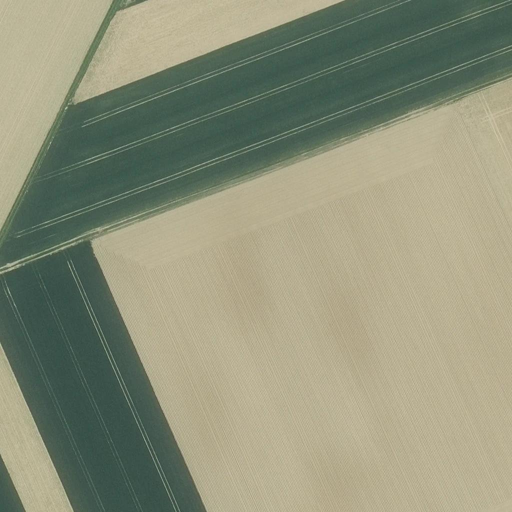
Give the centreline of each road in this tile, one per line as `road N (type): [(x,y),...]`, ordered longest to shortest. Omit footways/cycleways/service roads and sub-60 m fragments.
road 1 (track): [(0,278),(511,77)]
road 2 (track): [(116,0),(0,250)]
